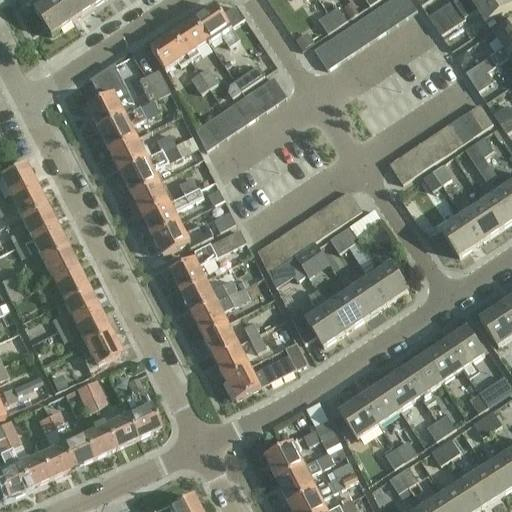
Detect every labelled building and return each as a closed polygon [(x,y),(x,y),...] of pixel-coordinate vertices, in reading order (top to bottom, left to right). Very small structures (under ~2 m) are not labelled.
[(72,24),(56,0),(51,0),(46,4),(43,0),(39,0),(30,6),(51,38),(72,24)] [(56,0),(72,24),(93,10),(86,0),(56,0)] [(86,0),(93,10),(108,0),(86,0)] [(378,5),(375,0),(361,0),(369,11),(378,5)] [(408,0),(397,0),(395,2),(408,21),(417,15),(418,15),(408,0)] [(428,21),(435,31),(480,0),(458,0),(451,5),(452,5),(428,21)] [(511,7),(507,0),(480,0),(435,31),(441,40),(464,24),(465,25),(478,16),(486,27),(511,9),(511,7)] [(395,2),(384,8),(397,28),(408,21),(395,2)] [(384,8),(374,15),(387,35),(397,28),(384,8)] [(215,9),(193,24),(209,48),(221,41),(228,52),(239,45),(231,33),(244,24),(235,11),(222,20),(215,9)] [(338,12),(328,19),(337,32),(347,26),(338,12)] [(374,15),(365,21),(378,41),(387,35),(374,15)] [(337,32),(328,19),(319,25),(328,39),(337,32)] [(365,21),(355,28),(368,48),(378,41),(365,21)] [(193,24),(172,38),(190,65),(199,59),(196,54),(208,46),(209,48),(193,24)] [(355,28),(345,34),(358,54),(368,48),(355,28)] [(489,61),(465,77),(472,86),(486,77),(509,62),(511,60),(511,29),(495,41),(502,52),(489,61)] [(345,34),(335,41),(348,61),(358,54),(345,34)] [(190,65),(172,38),(150,52),(165,75),(177,67),(180,72),(190,65)] [(335,41),(325,47),(338,67),(348,61),(335,41)] [(325,47),(314,54),(328,74),(338,67),(325,47)] [(241,96),(264,81),(257,71),(234,86),(241,96)] [(208,73),(199,78),(209,95),(218,89),(208,73)] [(158,75),(135,86),(146,109),(159,103),(160,104),(171,98),(161,79),(158,75)] [(486,77),(472,86),(478,96),(492,87),(486,77)] [(209,95),(199,78),(190,84),(200,101),(209,95)] [(273,81),(263,87),(277,108),(287,101),(273,81)] [(263,87),(253,94),(267,115),(277,108),(263,87)] [(253,94),(243,101),(257,121),(267,115),(253,94)] [(86,111),(98,134),(127,119),(126,118),(125,119),(120,109),(123,107),(117,95),(86,111)] [(243,101),(233,107),(247,128),(257,121),(243,101)] [(127,119),(98,134),(109,156),(137,142),(132,132),(146,125),(159,118),(153,107),(160,104),(159,103),(146,109),(129,118),(128,117),(126,118),(127,119)] [(233,107),(224,114),(237,135),(247,128),(233,107)] [(479,108),(470,114),(483,134),(493,127),(480,107),(479,108)] [(494,119),(500,129),(511,120),(511,116),(507,110),(494,119)] [(224,114),(214,121),(227,141),(237,135),(224,114)] [(470,114),(460,121),(473,141),(483,134),(470,114)] [(511,120),(500,129),(506,138),(511,134),(511,120)] [(214,121),(204,127),(218,148),(227,141),(214,121)] [(460,121),(450,128),(463,147),(473,141),(460,121)] [(204,127),(195,133),(207,155),(218,148),(204,127)] [(450,128),(440,134),(453,154),(463,147),(450,128)] [(440,134),(430,141),(443,161),(453,154),(440,134)] [(170,138),(156,145),(162,157),(176,150),(170,138)] [(430,141),(420,148),(433,167),(443,161),(430,141)] [(137,142),(109,156),(120,178),(152,162),(146,151),(142,153),(137,142)] [(484,142),(476,148),(485,161),(493,156),(484,142)] [(420,148),(410,154),(423,174),(433,167),(420,148)] [(485,161),(476,148),(453,162),(459,171),(471,164),(474,169),(485,161)] [(162,157),(152,162),(120,178),(131,200),(159,186),(153,175),(181,161),(176,150),(162,157)] [(410,154),(400,161),(413,181),(423,174),(410,154)] [(400,161),(389,168),(403,188),(413,181),(400,161)] [(0,180),(0,183),(10,202),(34,190),(23,168),(0,180)] [(443,169),(434,175),(441,187),(451,181),(443,169)] [(441,187),(434,175),(424,182),(432,193),(441,187)] [(192,183),(179,190),(185,202),(198,195),(192,183)] [(462,185),(457,197),(474,204),(479,193),(462,185)] [(159,186),(131,200),(143,223),(174,207),(168,195),(164,196),(159,186)] [(34,190),(10,202),(21,223),(45,211),(34,190)] [(511,203),(505,192),(484,206),(501,233),(511,225),(511,203)] [(185,202),(174,207),(143,223),(153,242),(180,228),(175,217),(204,203),(200,194),(198,195),(185,202)] [(349,195),(338,202),(352,222),(362,215),(349,195)] [(338,202),(328,209),(342,229),(352,222),(338,202)] [(3,205),(0,206),(0,220),(9,216),(3,205)] [(484,206),(463,220),(480,247),(501,233),(484,206)] [(328,209),(318,216),(331,236),(342,229),(328,209)] [(45,211),(21,223),(32,244),(56,232),(45,211)] [(318,216),(308,222),(321,242),(331,236),(318,216)] [(220,238),(236,230),(229,218),(214,226),(220,238)] [(480,247),(463,220),(441,234),(459,261),(480,247)] [(308,222),(298,229),(311,249),(321,242),(308,222)] [(180,228),(153,242),(163,261),(188,249),(190,253),(213,242),(206,229),(186,239),(180,228)] [(298,229),(288,236),(301,256),(311,249),(298,229)] [(56,232),(32,244),(25,247),(16,252),(8,256),(14,266),(37,255),(42,265),(67,253),(56,232)] [(349,232),(339,238),(348,252),(358,245),(349,232)] [(9,240),(16,252),(25,247),(19,235),(9,240)] [(170,275),(182,298),(206,285),(200,272),(247,248),(240,235),(210,250),(212,254),(170,275)] [(288,236),(277,243),(291,263),(301,256),(288,236)] [(348,252),(339,238),(329,245),(338,258),(348,252)] [(277,243),(268,249),(281,269),(291,263),(277,243)] [(268,249),(258,255),(269,277),(281,269),(268,249)] [(67,253),(42,265),(53,286),(77,273),(67,253)] [(251,256),(236,262),(242,274),(256,268),(251,256)] [(306,260),(297,266),(306,280),(316,273),(306,260)] [(306,280),(297,266),(287,272),(296,286),(306,280)] [(390,268),(368,283),(387,310),(408,296),(390,268)] [(77,273),(53,286),(64,307),(88,294),(77,273)] [(26,299),(36,294),(46,289),(40,277),(20,287),(26,299)] [(368,283),(347,297),(365,324),(387,310),(368,283)] [(206,285),(182,298),(193,319),(217,306),(237,296),(231,285),(222,290),(211,295),(206,285)] [(46,289),(36,294),(42,305),(51,301),(46,289)] [(217,306),(193,319),(203,341),(228,328),(223,318),(250,303),(244,292),(237,296),(217,306)] [(88,294),(64,307),(75,328),(99,315),(88,294)] [(307,304),(316,317),(305,325),(323,352),(344,338),(326,311),(317,297),(307,304)] [(347,297),(326,311),(344,338),(365,324),(347,297)] [(268,313),(277,308),(273,300),(251,312),(259,325),(271,318),(268,313)] [(511,303),(501,310),(511,326),(511,303)] [(511,341),(511,326),(501,310),(480,325),(497,351),(511,341)] [(99,315),(75,328),(86,349),(110,337),(99,315)] [(52,324),(58,335),(67,331),(61,319),(52,324)] [(260,339),(254,327),(244,332),(250,344),(251,344),(260,339)] [(228,328),(203,341),(214,362),(239,349),(228,328)] [(67,331),(58,335),(64,347),(73,342),(67,331)] [(467,333),(445,347),(463,374),(484,360),(467,333)] [(110,337),(86,349),(92,361),(84,365),(88,375),(121,358),(110,337)] [(260,339),(251,344),(250,344),(257,358),(267,353),(260,339)] [(445,347),(424,361),(441,388),(463,374),(445,347)] [(239,349),(214,362),(225,384),(250,371),(239,349)] [(250,371),(225,384),(236,406),(307,370),(296,349),(286,354),(289,361),(254,379),(250,371)] [(424,361),(403,375),(420,402),(441,388),(424,361)] [(4,370),(0,371),(0,385),(9,381),(4,370)] [(403,375),(381,389),(399,416),(420,402),(403,375)] [(51,383),(57,394),(67,389),(62,378),(51,383)] [(124,414),(124,415),(137,443),(160,432),(137,382),(128,386),(133,398),(130,399),(137,414),(126,419),(124,414)] [(96,385),(86,389),(98,414),(107,410),(96,385)] [(98,414),(86,389),(77,393),(88,419),(98,414)] [(381,389),(360,403),(378,430),(399,416),(381,389)] [(3,395),(9,409),(19,404),(13,390),(3,395)] [(488,391),(478,397),(487,411),(497,405),(488,391)] [(487,411),(478,397),(469,404),(478,418),(487,411)] [(305,407),(313,425),(328,418),(319,400),(305,407)] [(378,430),(360,403),(339,417),(356,444),(378,430)] [(58,415),(48,420),(54,434),(59,445),(73,472),(94,462),(83,438),(73,443),(66,428),(64,428),(58,415)] [(124,415),(102,424),(115,453),(137,443),(124,415)] [(493,417),(483,422),(492,436),(501,430),(493,417)] [(50,453),(40,458),(51,482),(73,472),(59,445),(54,434),(48,420),(39,424),(50,449),(48,449),(50,453)] [(446,420),(437,426),(446,440),(455,433),(446,420)] [(492,436),(483,422),(474,428),(482,442),(492,436)] [(93,433),(83,438),(94,462),(115,453),(102,424),(91,429),(93,433)] [(10,425),(1,430),(29,492),(51,482),(40,458),(29,463),(27,459),(26,460),(10,425)] [(341,451),(328,426),(315,433),(316,436),(304,443),(309,453),(322,446),(328,458),(341,451)] [(427,432),(436,446),(446,440),(437,426),(427,432)] [(0,430),(0,456),(7,471),(0,474),(0,489),(6,503),(29,492),(1,430),(0,430)] [(451,444),(441,450),(450,464),(460,458),(451,444)] [(265,461),(277,485),(305,470),(293,447),(265,461)] [(405,448),(395,454),(404,468),(414,461),(405,448)] [(450,464),(441,450),(432,456),(440,470),(450,464)] [(404,468),(395,454),(385,460),(395,474),(404,468)] [(305,470),(277,485),(288,507),(316,493),(310,481),(335,469),(329,458),(305,470)] [(511,469),(506,459),(484,473),(502,500),(511,493),(511,469)] [(409,472),(399,478),(408,492),(418,486),(409,472)] [(484,473),(463,486),(479,511),(482,511),(502,500),(484,473)] [(408,492),(399,478),(389,485),(398,499),(408,492)] [(316,493),(288,507),(290,511),(325,511),(321,503),(345,491),(340,481),(317,492),(316,493)] [(479,511),(463,486),(441,499),(449,511),(479,511)] [(197,511),(191,499),(164,511),(197,511)] [(449,511),(441,499),(421,511),(449,511)]
